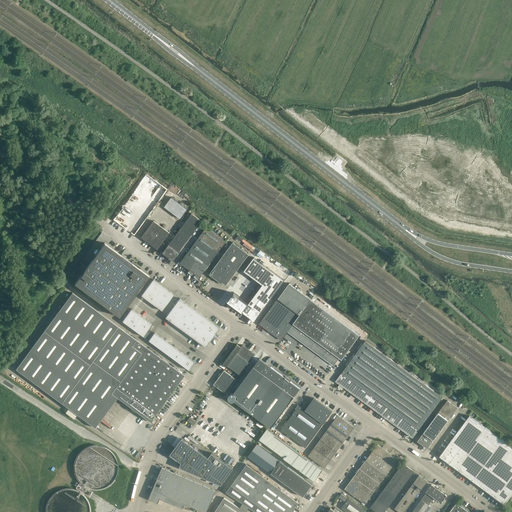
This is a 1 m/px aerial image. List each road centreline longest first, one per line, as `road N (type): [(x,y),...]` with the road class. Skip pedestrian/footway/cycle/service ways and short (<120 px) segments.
road 1 (secondary): [(185,59),(407,231)]
road 2 (unclassified): [(133,511),(157,438),(238,326)]
road 3 (unclassified): [(238,326),(100,223)]
road 4 (unclassified): [(373,426),(238,326)]
road 5 (unclassified): [(491,511),(373,426)]
